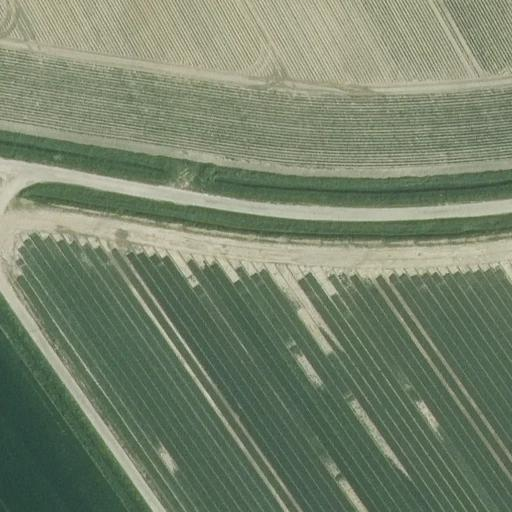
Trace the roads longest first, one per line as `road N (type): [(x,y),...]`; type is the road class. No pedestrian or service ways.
road 1 (unclassified): [(511,205),(396,215),(259,209),(35,171)]
road 2 (unclassified): [(159,511),(0,281)]
